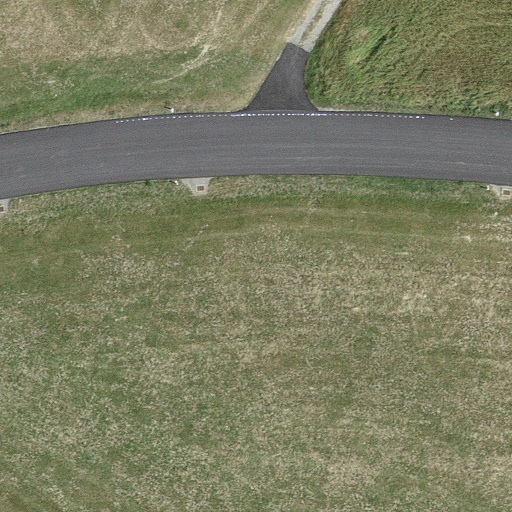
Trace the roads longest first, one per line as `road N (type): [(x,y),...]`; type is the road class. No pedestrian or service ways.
road 1 (tertiary): [(0,169),(232,149),(511,160)]
road 2 (track): [(330,0),(283,77),(270,151)]
